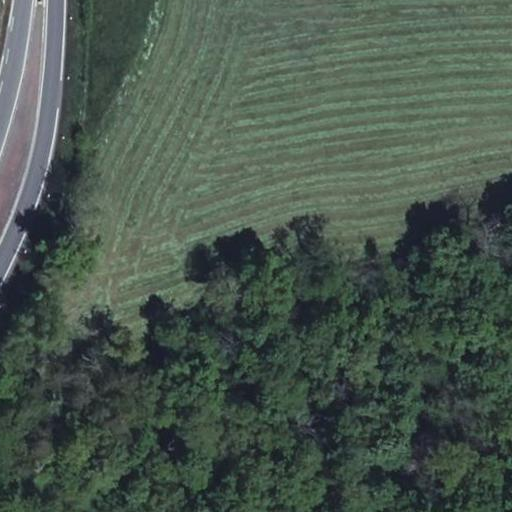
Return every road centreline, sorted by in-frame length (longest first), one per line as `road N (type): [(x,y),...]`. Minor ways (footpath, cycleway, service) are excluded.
road 1 (secondary): [(0,281),(47,158),(60,0)]
road 2 (secondary): [(29,0),(0,134)]
